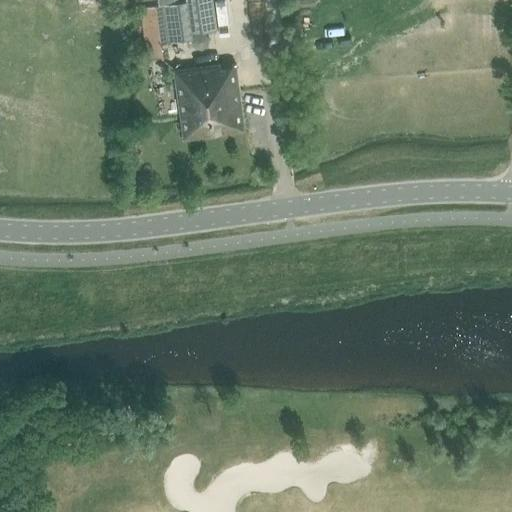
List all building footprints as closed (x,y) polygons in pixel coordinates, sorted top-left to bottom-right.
[(188,0),(189,1),(166,5),(171,40),(191,38),(191,34),(214,31),(209,0),(188,0)] [(286,39),(280,0),(249,0),(250,0),(255,43),(286,39)] [(141,7),(148,58),(168,55),(160,4),(141,7)] [(206,35),(200,33),(194,36),(193,42),(196,48),(202,49),(207,46),(209,40),(206,35)] [(174,68),(183,137),(245,129),(236,62),(220,64),(219,62),(174,68)]
